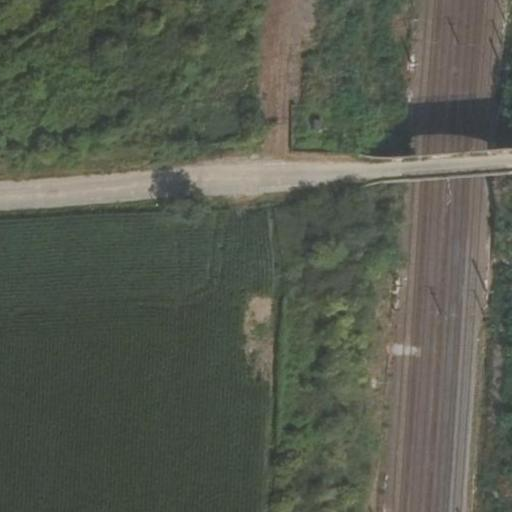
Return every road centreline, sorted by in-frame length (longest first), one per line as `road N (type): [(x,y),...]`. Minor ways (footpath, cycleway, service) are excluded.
road 1 (unclassified): [(511,159),(0,192)]
road 2 (track): [(267,175),(279,0)]
